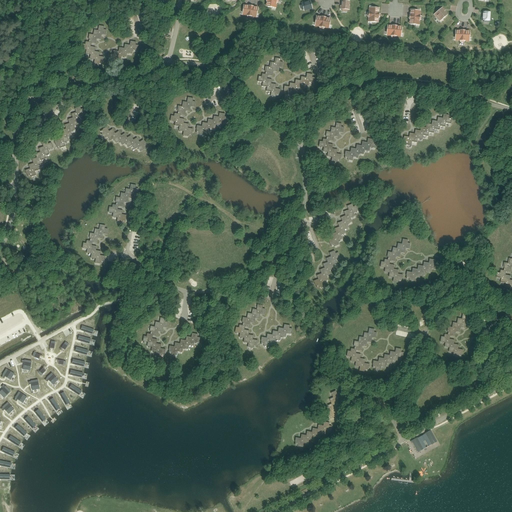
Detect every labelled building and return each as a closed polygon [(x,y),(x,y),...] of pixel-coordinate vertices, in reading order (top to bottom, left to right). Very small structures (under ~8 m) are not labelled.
[(304,11),(313,9),(310,0),(302,2),(304,11)] [(350,1),(341,0),(340,9),(349,10),(350,1)] [(244,5),(242,14),(247,15),(247,16),(251,17),(251,15),(257,16),(258,7),(253,6),(250,6),(244,5)] [(368,13),(368,17),(370,17),(369,22),(379,23),(380,8),(371,8),(370,13),(368,13)] [(441,20),(448,15),(442,8),(435,13),(441,20)] [(410,10),(409,24),(418,25),(419,20),(420,20),(420,16),(419,16),(419,11),(410,10)] [(482,12),(482,21),(490,21),(491,12),(482,12)] [(316,16),(315,25),(320,25),(320,27),(324,28),(324,27),(324,26),(329,27),(331,18),(316,16)] [(90,59),(95,60),(94,64),(99,65),(99,63),(102,64),(103,61),(104,57),(99,56),(100,52),(95,51),(96,47),(91,46),(91,43),(96,44),(97,39),(101,40),(102,35),(106,35),(107,30),(104,29),(104,26),(99,25),(98,30),(94,30),(93,34),(89,34),(88,39),(89,39),(89,42),(86,41),(85,44),(82,44),(81,49),(86,50),(86,54),(90,55),(90,59)] [(387,25),(387,34),(392,34),(391,36),(395,36),(396,34),(401,35),(402,26),(387,25)] [(456,30),(455,39),(458,39),(460,39),(460,41),(464,41),(464,39),(470,39),(470,31),(456,30)] [(113,54),(108,53),(107,58),(108,58),(107,61),(110,61),(110,62),(115,63),(116,59),(121,60),(122,56),(127,57),(127,53),(132,54),(133,50),(138,51),(139,45),(136,45),(136,42),(131,41),(130,45),(125,44),(124,48),(119,47),(119,51),(114,50),(113,54)] [(272,79),(267,79),(268,75),(272,76),(273,71),(277,72),(278,67),(282,68),(283,62),(280,61),(281,58),(275,58),(274,63),(270,62),(269,67),(265,66),(265,71),(266,72),(265,74),(262,74),(262,76),(259,76),(258,81),(263,82),(262,86),(267,87),(266,91),(271,92),(271,96),(276,97),(276,96),(279,96),(279,93),(280,93),(280,89),(276,88),(276,84),(271,83),(272,79)] [(313,74),(307,73),(306,77),(301,76),(301,80),(296,80),(295,84),(290,83),(289,87),(284,86),(284,90),(284,93),(287,94),(286,95),(292,96),(292,92),(297,92),(298,88),(303,89),(304,85),(309,86),(309,82),(314,83),(315,77),(312,77),(313,74)] [(186,111),(190,111),(191,106),(195,107),(196,102),(193,101),(193,98),(188,97),(187,102),(183,101),(182,106),(178,106),(177,111),(178,111),(178,114),(175,113),(174,116),(171,115),(170,121),(175,122),(174,126),(179,127),(179,131),(184,132),(183,135),(188,136),(188,135),(191,136),(192,133),(193,129),(188,128),(189,124),(184,123),(185,119),(180,118),(180,115),(185,116),(186,111)] [(84,108),(81,109),(80,106),(75,108),(76,112),(71,114),(73,118),(68,119),(69,123),(65,125),(66,129),(61,130),(63,134),(58,136),(59,140),(55,141),(56,145),(57,145),(58,148),(60,147),(61,148),(66,146),(64,143),(69,141),(68,137),(72,135),(71,132),(76,130),(74,126),(79,124),(78,121),(82,119),(81,115),(86,113),(84,108)] [(225,114),(219,113),(219,117),(214,116),(213,120),(208,119),(208,123),(203,122),(202,126),(197,125),(196,130),(197,130),(196,133),(199,133),(199,134),(204,135),(205,131),(210,132),(211,128),(215,129),(216,125),(221,126),(222,122),(227,123),(228,117),(225,117),(225,114)] [(452,118),(449,118),(449,115),(444,114),(443,118),(438,117),(437,121),(432,120),(432,124),(427,123),(426,127),(421,127),(420,131),(415,130),(415,134),(410,133),(409,137),(404,136),(403,140),(404,140),(403,143),(406,144),(406,145),(411,146),(412,142),(417,143),(418,139),(423,139),(423,136),(428,136),(429,132),(434,133),(435,129),(439,130),(440,126),(445,127),(446,123),(451,124),(452,118)] [(333,145),(328,144),(329,140),(333,141),(334,136),(338,137),(339,134),(339,132),(343,133),(344,127),(341,127),(342,124),(336,123),(336,128),(331,127),(331,132),(327,131),(326,136),(327,137),(326,139),(323,139),(323,142),(320,141),(319,146),(324,147),(323,151),(328,152),(327,156),(332,157),(331,161),(337,162),(337,161),(340,161),(340,159),(341,159),(342,154),(337,154),(337,149),(332,149),(333,145)] [(109,131),(107,127),(103,129),(103,130),(101,131),(102,134),(101,134),(104,139),(108,137),(110,141),(114,139),(116,143),(120,141),(122,145),(126,143),(128,147),(132,145),(134,149),(138,147),(141,152),(145,149),(144,146),(146,145),(143,140),(140,142),(137,138),(134,140),(131,135),(127,138),(125,133),(121,135),(119,131),(115,133),(113,129),(109,131)] [(374,139),(368,138),(367,142),(362,141),(362,146),(357,145),(356,149),(351,148),(350,152),(345,151),(345,155),(345,158),(348,159),(347,160),(353,161),(353,157),(358,158),(359,153),(364,154),(365,150),(370,151),(370,147),(375,148),(376,143),(373,142),(374,139)] [(29,165),(30,169),(25,170),(27,174),(28,177),(31,176),(31,177),(36,175),(35,171),(40,170),(38,166),(43,164),(42,160),(46,159),(45,155),(50,153),(48,149),(53,148),(51,143),(48,144),(47,141),(42,143),(43,147),(39,148),(40,152),(35,154),(37,158),(32,159),(33,163),(29,165)] [(136,185),(131,184),(130,189),(126,188),(125,193),(121,193),(120,198),(116,197),(115,202),(116,202),(116,205),(113,204),(112,207),(109,207),(108,212),(113,213),(113,217),(118,218),(117,222),(122,223),(122,222),(125,222),(126,219),(127,215),(122,214),(123,210),(118,209),(118,206),(123,207),(124,202),(128,203),(129,198),(133,198),(134,194),(138,194),(139,189),(136,188),(136,185)] [(342,205),(344,211),(348,210),(347,206),(351,204),(351,202),(342,205)] [(355,216),(354,212),(358,211),(356,206),(353,207),(352,204),(347,206),(349,210),(344,212),(345,216),(341,217),(342,221),(338,223),(339,227),(335,229),(336,233),(331,234),(333,238),(328,240),(330,244),(331,247),(334,245),(335,246),(340,245),(338,241),(343,239),(341,235),(346,233),(344,230),(349,228),(347,224),(352,222),(350,218),(355,216)] [(98,238),(102,239),(103,234),(107,234),(108,229),(105,228),(105,225),(100,225),(99,229),(95,229),(94,234),(90,233),(89,238),(91,238),(90,241),(87,240),(86,243),(83,243),(82,248),(87,249),(87,253),(92,254),(91,258),(96,259),(95,263),(100,264),(100,263),(103,263),(104,260),(105,260),(105,256),(100,255),(101,251),(96,250),(97,246),(92,245),(92,242),(97,243),(98,238)] [(408,240),(403,239),(402,244),(398,243),(397,248),(393,247),(392,252),(388,252),(387,257),(388,257),(388,260),(385,259),(384,262),(381,261),(380,267),(385,268),(384,272),(389,273),(389,277),(394,278),(393,282),(398,282),(398,281),(401,282),(402,279),(403,275),(398,274),(399,270),(394,269),(395,265),(390,264),(390,261),(395,262),(396,257),(400,258),(401,253),(405,253),(406,248),(410,249),(411,243),(408,243),(408,240)] [(335,251),(329,253),(331,257),(326,258),(328,262),(323,264),(325,268),(320,270),(321,274),(317,275),(318,279),(314,281),(315,285),(316,285),(317,288),(320,286),(320,288),(325,286),(323,282),(328,280),(326,276),(331,274),(330,270),(334,269),(333,265),(337,263),(336,259),(341,257),(338,252),(336,253),(335,251)] [(506,275),(506,272),(511,272),(511,267),(511,258),(509,258),(508,263),(504,262),(503,267),(504,268),(504,270),(501,270),(500,273),(497,272),(496,278),(501,278),(501,282),(506,283),(505,287),(510,288),(509,292),(511,292),(511,279),(510,280),(511,276),(506,275)] [(435,260),(429,259),(429,263),(424,262),(423,266),(418,265),(417,269),(413,268),(412,272),(407,271),(406,276),(407,276),(406,279),(409,279),(409,280),(414,281),(415,277),(420,278),(420,274),(425,275),(426,271),(431,272),(432,268),(437,269),(438,263),(435,263),(435,260)] [(257,305),(257,309),(253,309),(252,314),(248,313),(247,318),(243,317),(242,322),(243,322),(243,325),(239,325),(239,327),(236,327),(235,332),(240,333),(239,337),(244,338),(243,342),(248,343),(248,347),(253,348),(253,347),(256,347),(256,344),(257,345),(258,340),(253,339),(254,335),(249,335),(249,331),(244,330),(245,326),(250,327),(250,322),(254,323),(255,318),(259,319),(260,314),(264,314),(265,309),(262,308),(263,305),(257,305)] [(454,344),(455,340),(450,339),(450,336),(455,337),(456,332),(460,332),(461,327),(465,328),(465,323),(469,324),(470,318),(468,318),(468,315),(463,314),(462,319),(458,318),(457,323),(453,322),(452,327),(448,326),(447,332),(448,332),(448,335),(445,334),(444,337),(441,336),(440,342),(445,343),(444,347),(449,347),(449,352),(454,352),(453,356),(458,357),(458,356),(461,357),(462,354),(463,350),(458,349),(459,345),(454,344)] [(158,331),(162,332),(163,327),(167,328),(168,322),(165,321),(166,319),(160,318),(160,323),(156,322),(155,327),(151,326),(150,331),(151,331),(151,334),(147,333),(147,336),(144,336),(143,341),(148,342),(147,346),(152,347),(151,351),(156,352),(156,356),(161,357),(161,356),(164,356),(164,353),(165,353),(166,349),(161,348),(161,344),(156,343),(157,339),(152,339),(153,335),(157,336),(158,331)] [(290,325),(284,324),(284,328),(279,327),(278,331),(273,331),(272,335),(267,334),(267,338),(262,337),(261,341),(261,344),(264,345),(264,346),(269,347),(270,343),(275,343),(275,340),(280,340),(281,336),(286,337),(287,333),(291,334),(292,329),(289,328),(290,325)] [(82,326),(81,330),(93,335),(93,334),(92,334),(94,330),(82,326)] [(369,328),(368,333),(364,332),(363,337),(359,337),(358,342),(354,341),(354,346),(355,346),(354,349),(351,348),(351,351),(348,351),(347,356),(352,357),(351,361),(356,362),(355,366),(360,367),(359,371),(364,372),(365,371),(368,371),(368,368),(369,368),(369,364),(364,363),(365,359),(360,358),(361,354),(356,353),(357,350),(361,351),(362,346),(366,347),(367,342),(371,342),(372,338),(376,338),(377,333),(374,332),(375,329),(369,328)] [(198,334),(192,333),(191,337),(186,336),(186,340),(181,339),(180,343),(175,343),(174,347),(170,346),(169,350),(169,353),(172,353),(172,355),(177,356),(177,352),(182,352),(183,348),(188,349),(189,345),(194,346),(194,342),(199,343),(200,338),(197,337),(198,334)] [(79,336),(78,340),(90,344),(89,344),(91,339),(91,340),(91,339),(79,336)] [(76,347),(75,352),(87,355),(88,355),(87,355),(88,351),(89,351),(76,347)] [(402,349),(396,348),(395,352),(390,351),(389,355),(385,354),(384,358),(379,357),(378,361),(373,361),(373,365),(373,368),(376,368),(375,369),(381,370),(381,366),(386,367),(387,363),(392,364),(393,360),(397,361),(398,357),(403,358),(404,352),(401,352),(402,349)] [(47,356),(50,361),(56,357),(53,353),(47,356)] [(24,360),(22,360),(22,363),(24,363),(23,369),(30,371),(32,361),(24,360)] [(5,377),(11,380),(15,374),(6,369),(2,375),(3,375),(1,377),(4,379),(5,377)] [(53,385),(59,380),(52,373),(46,378),(47,378),(45,380),(47,382),(49,380),(53,385)] [(40,389),(38,380),(31,381),(28,382),(29,385),(31,384),(32,391),(40,389)] [(80,395),(79,395),(82,391),(82,392),(82,391),(72,384),(69,388),(80,396),(80,395)] [(0,391),(0,394),(4,398),(11,391),(6,386),(5,386),(3,385),(2,387),(3,388),(0,391)] [(333,397),(329,399),(331,404),(328,405),(330,410),(326,412),(328,416),(330,416),(331,419),(333,417),(334,418),(338,416),(335,412),(339,410),(337,405),(341,403),(339,399),(342,397),(340,392),(337,393),(336,390),(331,393),(333,397)] [(15,398),(14,400),(17,401),(18,400),(23,403),(27,397),(19,392),(15,398)] [(60,395),(66,406),(66,405),(70,403),(64,392),(60,395)] [(56,411),(60,408),(60,409),(60,408),(53,398),(49,401),(56,411)] [(3,408),(1,409),(3,411),(5,410),(9,415),(14,410),(8,402),(2,407),(3,408)] [(46,419),(38,409),(35,412),(43,422),(42,422),(46,419),(46,420),(46,419)] [(36,426),(28,416),(24,420),(33,429),(33,428),(36,425),(36,426)] [(296,437),(295,442),(295,445),(298,445),(298,446),(303,447),(304,443),(309,444),(309,440),(314,441),(315,437),(320,438),(321,434),(325,435),(326,431),(331,432),(332,426),(329,426),(330,423),(324,422),(323,426),(318,425),(318,429),(313,428),(312,432),(307,431),(306,435),(301,434),(301,438),(296,437)] [(18,425),(15,428),(24,437),(24,436),(27,433),(28,433),(18,425)] [(425,433),(432,445),(437,442),(431,430),(425,433)] [(11,436),(8,440),(19,447),(19,446),(21,442),(21,443),(22,443),(11,436)] [(413,442),(418,452),(423,449),(417,438),(411,441),(412,443),(413,442)] [(4,447),(2,452),(13,457),(13,456),(15,452),(15,453),(15,452),(4,447)]
